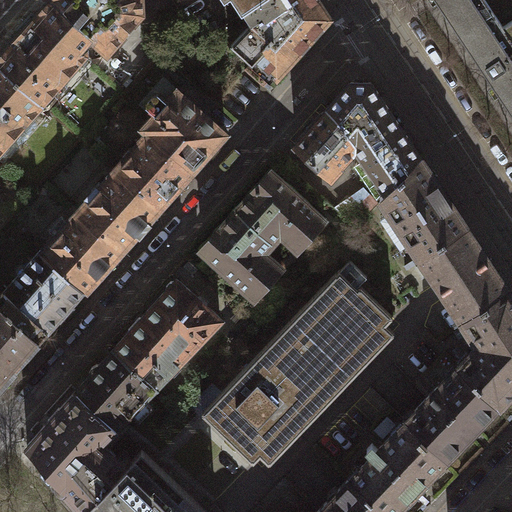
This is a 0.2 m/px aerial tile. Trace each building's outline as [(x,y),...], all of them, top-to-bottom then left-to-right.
[(0,64),(41,101),(84,54),(83,44),(91,35),(51,0),(47,0),(0,53),(0,64)] [(140,0),(51,0),(91,35),(107,49),(140,12),(140,0)] [(253,21),(231,45),(251,62),(245,69),(264,85),(275,73),(277,75),(329,17),(317,0),(261,0),(246,10),(253,21)] [(233,0),(242,13),(246,10),(261,0),(233,0)] [(436,0),(459,34),(493,12),(484,0),(436,0)] [(493,12),(459,34),(511,114),(511,19),(502,26),(493,12)] [(0,147),(41,101),(0,64),(0,147)] [(155,116),(142,130),(146,133),(189,172),(225,132),(164,77),(141,103),(155,116)] [(351,82),(328,108),(347,125),(345,127),(357,146),(357,148),(386,192),(422,156),(372,82),(351,82)] [(328,108),(296,143),(333,177),(344,164),(343,163),(357,148),(357,146),(345,127),(347,125),(328,108)] [(115,167),(158,206),(189,172),(146,133),(115,167)] [(420,257),(467,225),(422,156),(386,192),(381,198),(396,220),(388,225),(395,235),(402,230),(420,257)] [(115,167),(78,209),(121,248),(137,229),(140,232),(148,223),(145,220),(158,206),(115,167)] [(325,216),(272,169),(237,208),(272,240),(281,231),(298,246),(325,216)] [(348,194),(337,205),(357,225),(379,202),(362,187),(352,196),(348,194)] [(272,240),(237,208),(201,248),(255,295),(282,265),(264,249),(272,240)] [(78,209),(40,251),(83,290),(99,272),(101,274),(111,264),(108,262),(121,248),(78,209)] [(443,290),(463,321),(510,290),(494,266),(485,252),(467,225),(420,257),(438,283),(443,290)] [(5,290),(48,328),(83,290),(40,251),(5,290)] [(337,271),(201,412),(253,462),(260,454),(270,463),(396,332),(387,324),(394,316),(360,283),(358,286),(340,269),(337,272),(337,271)] [(218,315),(176,277),(174,279),(170,279),(166,284),(166,287),(141,315),(139,314),(128,327),(130,329),(114,346),(155,383),(218,315)] [(0,383),(48,328),(5,290),(0,294),(0,383)] [(478,344),(460,363),(500,402),(499,403),(500,404),(511,392),(511,292),(510,290),(463,321),(478,344)] [(155,383),(114,346),(99,363),(97,361),(88,371),(91,373),(76,389),(115,424),(155,383)] [(460,363),(405,420),(445,459),(499,403),(500,402),(460,363)] [(115,424),(76,389),(26,444),(56,478),(56,482),(58,487),(62,489),(66,489),(82,508),(126,463),(101,439),(115,424)] [(365,461),(350,477),(386,511),(394,511),(445,459),(405,420),(379,448),(373,442),(360,456),(365,461)] [(126,463),(82,508),(86,511),(209,511),(141,448),(126,463)] [(386,511),(350,477),(316,511),(386,511)]
